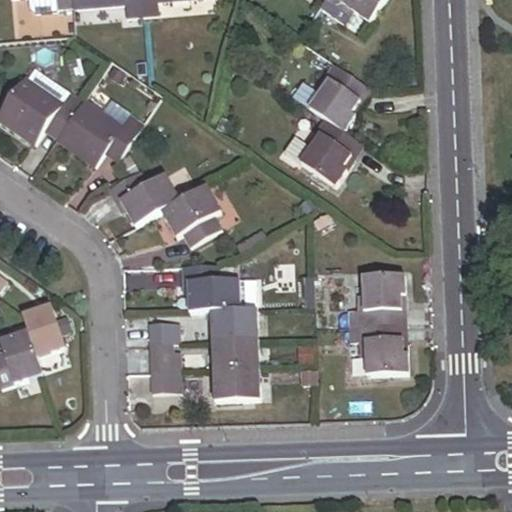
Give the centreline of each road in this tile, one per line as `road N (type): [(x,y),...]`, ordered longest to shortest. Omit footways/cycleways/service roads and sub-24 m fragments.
road 1 (residential): [(464,459),(449,0)]
road 2 (secondary): [(99,493),(256,488),(426,460)]
road 3 (secondary): [(426,460),(98,459)]
road 4 (residential): [(0,188),(69,235),(93,264),(101,297),(98,459)]
